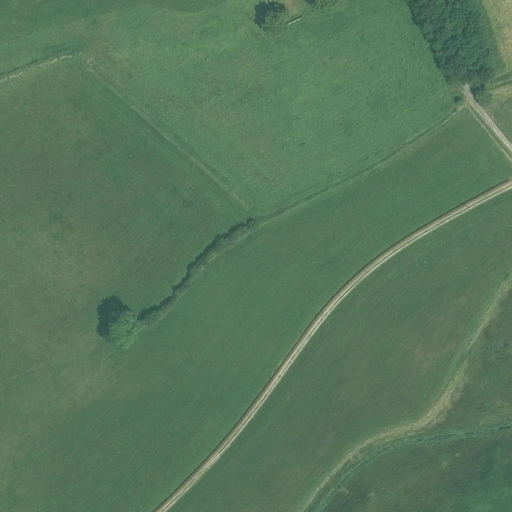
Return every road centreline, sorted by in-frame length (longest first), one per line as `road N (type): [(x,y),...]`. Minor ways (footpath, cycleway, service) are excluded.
road 1 (track): [(161,511),(221,450),(347,290),(424,232),(511,185)]
road 2 (unclassified): [(511,146),(470,96),(420,0)]
